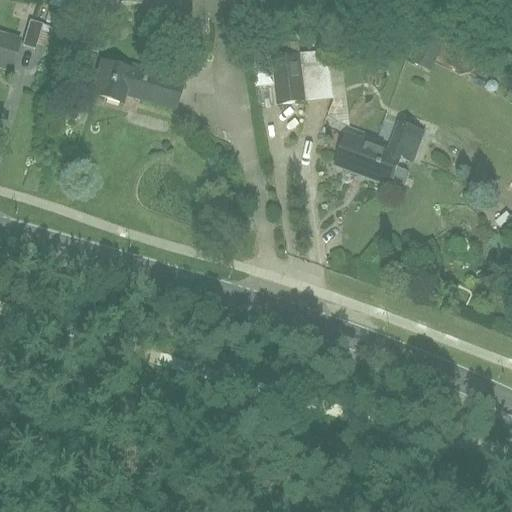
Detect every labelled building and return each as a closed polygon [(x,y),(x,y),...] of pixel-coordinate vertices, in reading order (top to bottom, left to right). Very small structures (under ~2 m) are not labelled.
[(49,0),(48,6),(67,12),(70,0),(49,0)] [(89,16),(90,8),(81,8),(81,15),(89,16)] [(35,51),(36,46),(48,49),(54,30),(42,26),(30,22),(22,47),(35,51)] [(0,69),(11,73),(20,42),(0,36),(0,69)] [(272,61),(273,61),(279,106),(306,102),(306,101),(333,97),(327,54),(301,57),(299,44),(271,47),(272,61)] [(175,111),(183,82),(132,67),(130,72),(102,63),(92,97),(121,105),(125,93),(135,96),(134,99),(175,111)] [(391,187),(401,190),(404,189),(409,177),(407,174),(397,170),(402,157),(413,161),(420,144),(395,135),(389,151),(347,136),(336,167),(391,187)]
